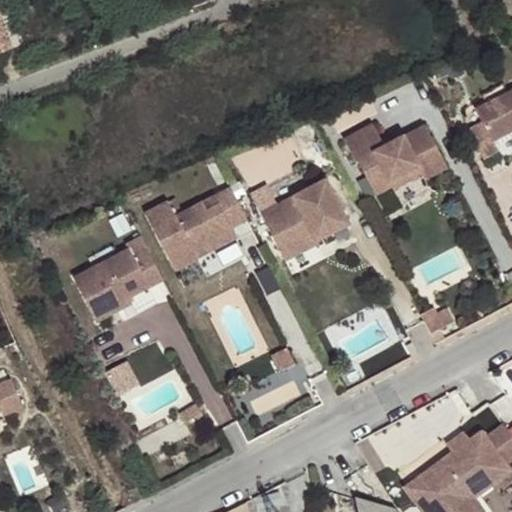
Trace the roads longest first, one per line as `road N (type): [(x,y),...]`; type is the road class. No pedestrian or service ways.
road 1 (residential): [(177,511),(511,334)]
road 2 (residential): [(218,7),(0,92)]
